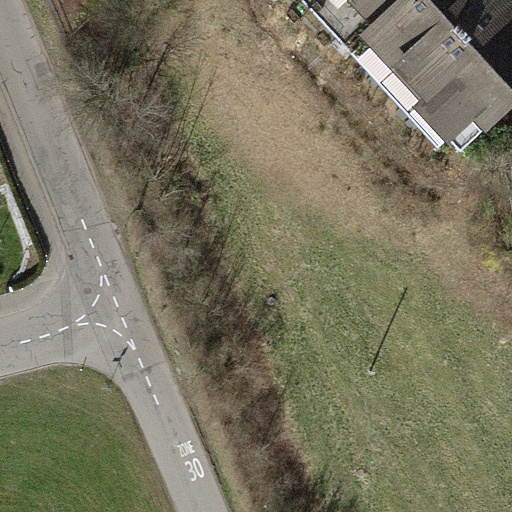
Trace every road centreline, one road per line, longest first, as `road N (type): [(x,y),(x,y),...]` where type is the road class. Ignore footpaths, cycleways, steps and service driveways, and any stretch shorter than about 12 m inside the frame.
road 1 (tertiary): [(120,314),(0,15)]
road 2 (tertiary): [(204,511),(120,314)]
road 3 (residential): [(0,341),(120,314)]
